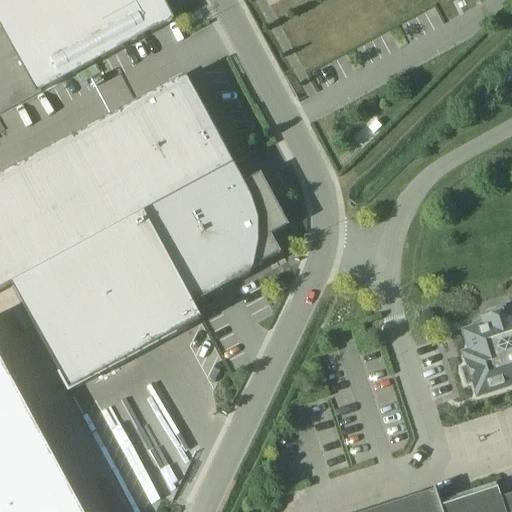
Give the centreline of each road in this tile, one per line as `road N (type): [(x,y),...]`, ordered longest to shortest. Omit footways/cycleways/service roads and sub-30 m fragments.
road 1 (residential): [(202,511),(302,300),(322,239)]
road 2 (residential): [(322,239),(317,177),(223,0)]
road 3 (unclassified): [(382,257),(393,218),(426,174),(511,127)]
